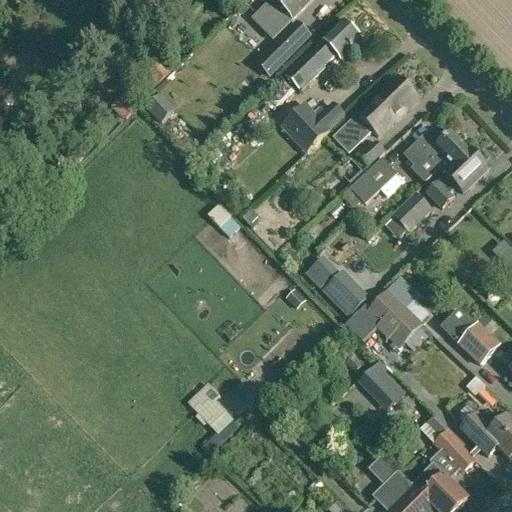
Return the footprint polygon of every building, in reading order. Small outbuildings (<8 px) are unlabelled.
[(269,6),(253,21),(273,42),(293,22),(315,0),(274,0),(273,2),(277,6),(272,10),(269,6)] [(341,62),(361,43),(343,24),(304,62),(305,62),(300,67),(299,66),(286,77),(301,93),(314,81),(311,79),(316,74),(317,75),(336,57),(341,62)] [(285,64),(310,39),(297,26),(272,51),(285,64)] [(152,96),(174,72),(153,53),(131,77),(152,96)] [(396,123),(418,102),(398,81),(376,103),(378,105),(361,121),(357,117),(332,141),(347,156),(359,144),(361,146),(372,135),(377,140),(395,123),(396,123)] [(303,154),(310,148),(329,131),(307,107),(282,131),(303,154)] [(446,178),(470,155),(469,154),(452,137),(438,151),(426,138),(405,158),(416,168),(413,171),(425,184),(439,170),(446,178)] [(386,155),(375,144),(358,160),(369,171),(386,155)] [(470,155),(446,178),(439,185),(438,184),(427,195),(442,211),(454,200),(450,196),(457,189),(463,196),(487,173),(470,155)] [(366,206),(396,178),(393,175),(382,163),(352,192),(366,206)] [(407,236),(433,212),(415,195),(392,219),(407,236)] [(230,240),(242,229),(220,206),(208,218),(220,231),(230,240)] [(337,274),(325,260),(307,278),(320,291),(337,274)] [(365,304),(340,277),(322,294),(348,321),(365,304)] [(401,348),(423,327),(390,293),(368,315),(401,348)] [(451,320),(442,331),(481,368),(499,348),(465,317),(457,326),(451,320)] [(379,364),(358,386),(386,414),(407,393),(379,364)] [(217,401),(205,389),(185,408),(215,439),(217,438),(223,444),(236,430),(212,406),(217,401)] [(509,464),(511,460),(511,425),(506,419),(498,427),(489,418),(487,417),(486,418),(481,423),(476,418),(461,432),(488,460),(497,451),(509,464)] [(474,464),(432,421),(421,432),(462,475),(474,464)] [(435,470),(426,479),(425,478),(411,492),(399,479),(376,500),(387,511),(432,511),(434,511),(435,511),(457,511),(467,504),(435,470)]
